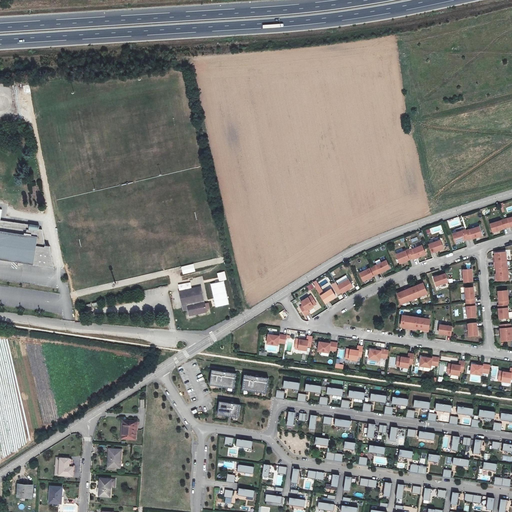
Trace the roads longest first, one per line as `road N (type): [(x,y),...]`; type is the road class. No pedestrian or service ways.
road 1 (trunk): [(0,39),(266,24),(432,0)]
road 2 (trunk): [(367,0),(0,27)]
road 3 (residential): [(267,437),(284,405),(511,440)]
road 4 (residential): [(511,495),(290,460),(267,437)]
road 5 (unclassified): [(511,192),(384,235),(280,294)]
road 6 (unclassified): [(199,345),(189,336),(0,315)]
road 7 (residential): [(310,327),(384,283),(480,247)]
road 8 (residential): [(489,353),(310,327)]
